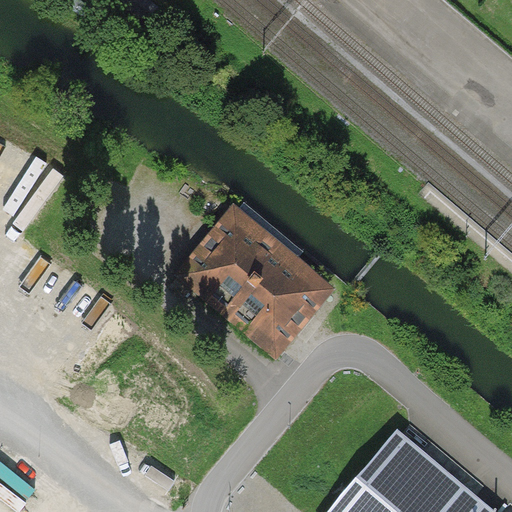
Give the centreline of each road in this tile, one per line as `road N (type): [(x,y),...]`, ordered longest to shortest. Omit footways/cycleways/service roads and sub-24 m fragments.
road 1 (residential): [(207,511),(329,356),(351,349),(373,357),(511,475)]
road 2 (residential): [(393,0),(475,66),(511,85)]
